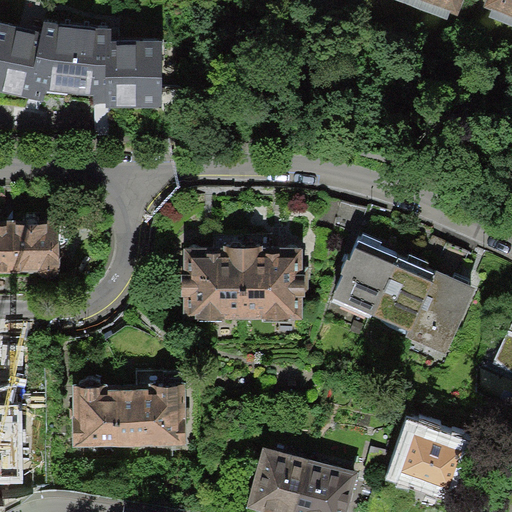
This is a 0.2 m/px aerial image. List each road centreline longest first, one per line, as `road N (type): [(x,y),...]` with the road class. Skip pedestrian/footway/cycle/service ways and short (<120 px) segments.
road 1 (residential): [(511,242),(374,184),(310,170),(136,170)]
road 2 (residential): [(136,170),(111,291),(93,313),(0,323)]
road 3 (residential): [(0,163),(136,170)]
